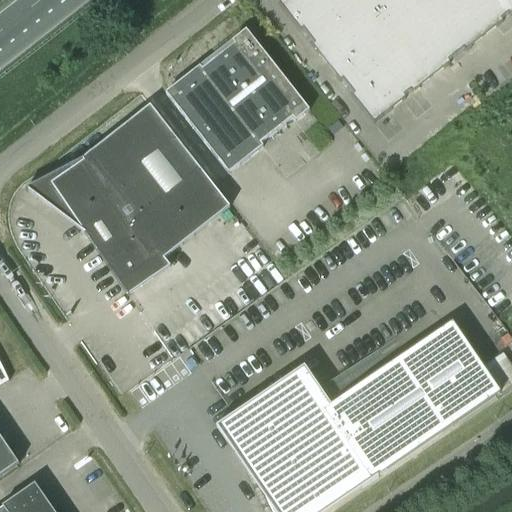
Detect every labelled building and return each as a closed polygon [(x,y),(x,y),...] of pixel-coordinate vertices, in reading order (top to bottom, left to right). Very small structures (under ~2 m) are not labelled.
[(338,16),(325,0),(287,0),(280,6),(301,33),(302,31),(309,39),(338,16)] [(384,21),(367,0),(325,0),(338,16),(358,41),(384,21)] [(367,0),(384,21),(410,0),(367,0)] [(410,0),(384,21),(431,80),(450,66),(448,64),(456,58),(410,0)] [(473,22),(455,0),(410,0),(456,58),(464,52),(465,53),(485,37),(473,22)] [(495,0),(455,0),(473,22),(485,37),(502,24),(501,22),(508,17),(496,1),(495,0)] [(511,0),(495,0),(496,1),(508,17),(510,18),(511,16),(511,0)] [(358,41),(338,16),(309,39),(315,47),(313,48),(327,66),(358,41)] [(358,41),(378,66),(405,101),(404,99),(411,93),(413,95),(431,80),(384,21),(358,41)] [(310,113),(246,32),(232,43),(235,46),(202,72),(200,69),(166,96),(229,176),(263,149),(261,146),(293,121),(296,124),(310,113)] [(358,41),(327,66),(340,83),(342,82),(348,90),(378,66),(358,41)] [(378,66),(348,90),(354,97),(353,99),(374,126),(405,101),(378,66)] [(164,261),(230,209),(150,108),(83,160),(26,191),(52,211),(84,236),(85,236),(128,298),(170,269),(164,261)] [(397,357),(388,343),(316,387),(324,402),(397,357)] [(324,412),(303,382),(239,426),(241,432),(242,439),(244,445),(246,450),(240,452),(243,461),(249,459),(251,464),(254,473),(258,482),(262,491),(266,500),(270,509),(271,511),(325,511),(365,476),(369,482),(369,483),(370,485),(455,427),(406,355),(324,412)] [(0,478),(19,466),(0,438),(0,388),(9,383),(5,376),(2,368),(0,365),(0,478)] [(0,511),(51,511),(35,488),(0,511)]
